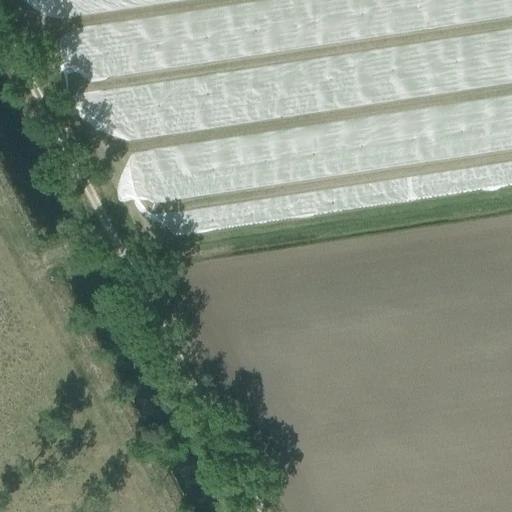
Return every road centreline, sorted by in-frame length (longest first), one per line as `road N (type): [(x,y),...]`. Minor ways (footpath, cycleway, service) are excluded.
road 1 (track): [(256,511),(0,38)]
road 2 (track): [(0,209),(167,511)]
